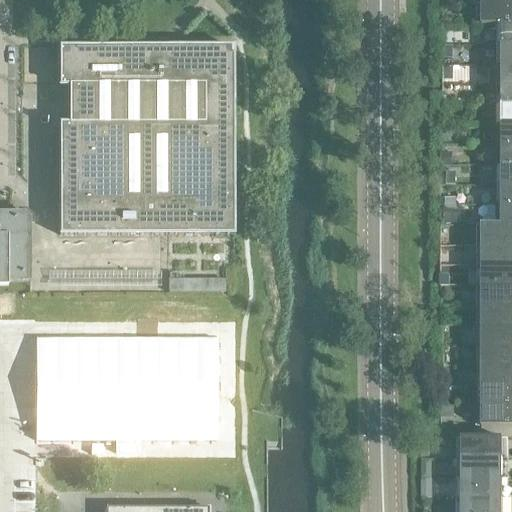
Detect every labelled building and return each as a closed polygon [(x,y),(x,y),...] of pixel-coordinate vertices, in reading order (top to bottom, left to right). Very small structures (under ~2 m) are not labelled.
[(511,26),(511,5),(483,6),(483,27),(503,27),(503,26),(511,26)] [(511,26),(503,26),(503,27),(503,46),(511,46),(511,26)] [(511,66),(511,46),(503,46),(503,66),(511,66)] [(454,47),(443,47),(443,60),(454,60),(454,47)] [(233,48),(59,48),(59,88),(69,88),(69,125),(59,125),(59,238),(234,237),(233,48)] [(511,66),(503,66),(491,66),(491,86),(503,86),(511,86),(511,66)] [(453,69),(444,69),(444,81),(453,81),(453,69)] [(511,106),(511,86),(503,86),(503,106),(511,106)] [(511,126),(511,106),(503,106),(503,127),(511,126)] [(511,146),(511,126),(503,127),(503,147),(511,146)] [(511,166),(511,146),(503,147),(503,167),(511,166)] [(452,154),(441,154),(441,167),(453,167),(452,154)] [(511,186),(511,166),(503,167),(503,187),(511,186)] [(456,174),(447,174),(446,187),(456,187),(456,174)] [(511,206),(511,186),(503,187),(503,207),(511,206)] [(511,206),(503,207),(503,226),(503,227),(511,226),(511,206)] [(446,207),(445,207),(445,225),(460,225),(460,207),(457,207),(446,207)] [(30,284),(30,220),(25,214),(0,214),(0,287),(8,288),(8,284),(30,284)] [(511,245),(511,226),(503,227),(503,226),(483,226),(483,246),(511,245)] [(511,265),(511,245),(483,246),(483,266),(511,265)] [(511,286),(511,265),(483,266),(483,286),(511,286)] [(511,306),(511,286),(483,286),(483,307),(511,306)] [(511,326),(511,306),(483,307),(483,327),(511,326)] [(511,347),(511,326),(483,327),(483,347),(511,347)] [(36,341),(36,442),(115,442),(115,455),(141,455),(141,442),(217,442),(217,341),(36,341)] [(511,367),(511,347),(483,347),(483,368),(511,367)] [(511,387),(511,367),(483,368),(483,388),(511,387)] [(511,408),(511,387),(483,388),(483,408),(511,408)] [(442,399),(442,420),(454,420),(454,408),(451,408),(446,399),(442,399)] [(511,428),(511,408),(483,408),(483,428),(511,428)] [(503,460),(503,439),(462,440),(462,460),(503,460)] [(91,447),(91,456),(103,456),(103,447),(91,447)] [(503,480),(503,460),(462,460),(463,480),(503,480)] [(503,500),(503,480),(463,480),(463,501),(503,500)] [(503,511),(503,500),(463,501),(462,511),(503,511)]
